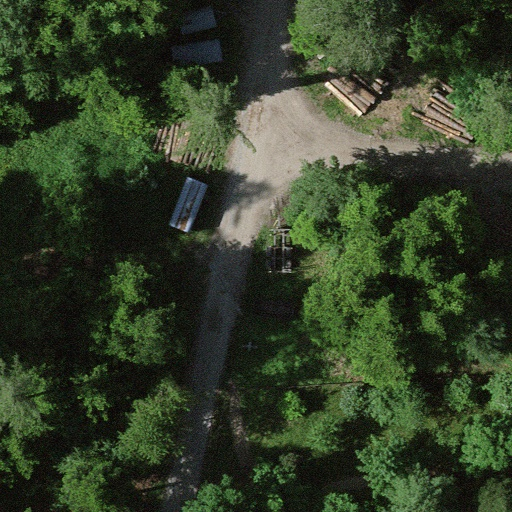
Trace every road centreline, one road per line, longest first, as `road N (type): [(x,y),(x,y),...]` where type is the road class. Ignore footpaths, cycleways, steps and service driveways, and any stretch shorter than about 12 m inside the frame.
road 1 (track): [(264,0),(256,162),(181,511)]
road 2 (track): [(511,165),(256,162)]
